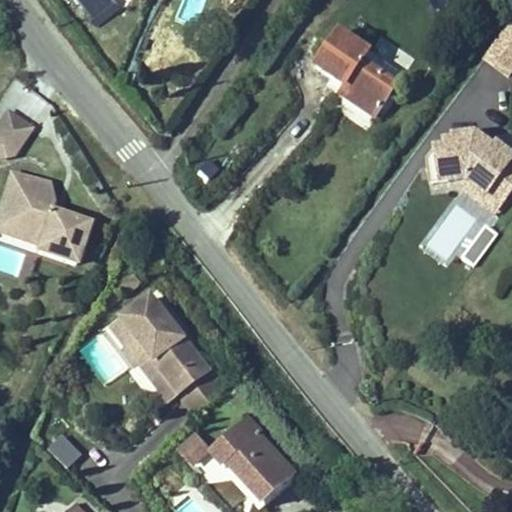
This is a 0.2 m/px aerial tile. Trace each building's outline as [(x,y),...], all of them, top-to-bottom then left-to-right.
[(79,0),(95,21),(119,4),(115,0),(79,0)] [(341,34),(317,69),(346,88),(352,92),(347,100),(377,119),(399,87),(398,86),(364,64),(371,54),(341,34)] [(496,92),(511,69),(511,54),(495,42),(471,74),(496,92)] [(405,76),(371,54),(364,64),(398,86),(405,76)] [(346,88),(341,96),(347,100),(352,92),(346,88)] [(32,127),(9,112),(0,124),(0,157),(13,155),(32,127)] [(503,201),(511,189),(511,155),(496,144),(493,147),(479,136),(475,134),(453,137),(454,145),(444,147),(434,148),(426,160),(429,183),(463,178),(465,186),(483,200),(490,191),(503,201)] [(511,141),(503,135),(479,136),(493,147),(496,144),(511,155),(511,141)] [(454,145),(453,137),(443,139),(444,147),(454,145)] [(13,169),(0,209),(0,230),(39,243),(37,251),(76,263),(90,222),(67,215),(65,205),(54,201),(55,198),(45,194),(49,181),(13,169)] [(497,210),(503,201),(490,191),(483,200),(497,210)] [(208,371),(145,302),(118,327),(151,364),(161,375),(152,384),(171,405),(179,397),(208,371)] [(81,347),(108,385),(129,370),(101,332),(81,347)] [(152,384),(161,375),(151,364),(141,372),(152,384)] [(197,418),(226,391),(208,371),(179,397),(197,418)] [(296,477),(260,437),(262,435),(248,420),(213,452),(212,453),(226,469),(230,465),(249,486),(266,505),(296,477)] [(62,435),(48,451),(70,471),(84,455),(62,435)] [(213,452),(199,437),(183,451),(197,467),(212,453),(213,452)]
